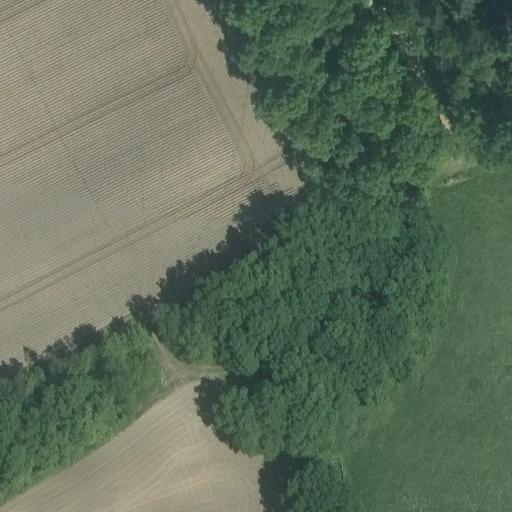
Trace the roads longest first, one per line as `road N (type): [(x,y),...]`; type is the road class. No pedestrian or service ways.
road 1 (track): [(458,151),(0,392)]
road 2 (track): [(367,0),(458,151)]
